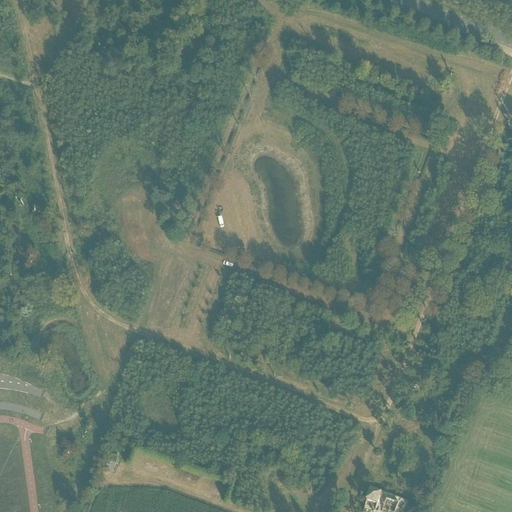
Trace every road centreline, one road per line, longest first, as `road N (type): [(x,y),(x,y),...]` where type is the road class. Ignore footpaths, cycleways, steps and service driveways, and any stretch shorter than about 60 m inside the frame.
road 1 (track): [(16,0),(71,262),(86,296),(136,332),(378,424),(511,70)]
road 2 (track): [(265,0),(506,84)]
road 3 (track): [(136,332),(85,471),(61,511)]
